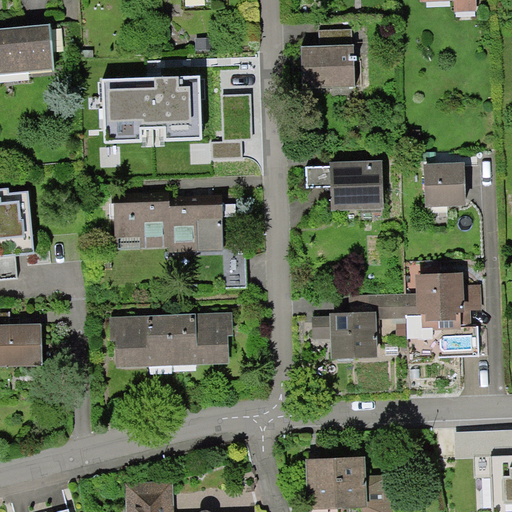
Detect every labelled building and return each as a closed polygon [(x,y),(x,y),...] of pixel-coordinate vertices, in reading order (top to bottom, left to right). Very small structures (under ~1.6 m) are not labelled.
[(480,0),(425,0),(425,5),(456,4),(457,16),(481,15),(480,0)] [(56,24),(0,29),(0,77),(60,71),(56,24)] [(220,40),(195,41),(195,53),(220,53),(220,40)] [(360,89),(358,47),(308,49),(310,90),(360,89)] [(200,75),(102,79),(105,144),(202,140),(200,75)] [(251,94),(222,95),(223,140),(252,139),(251,94)] [(387,211),(386,165),(339,166),(340,213),(387,211)] [(471,169),(430,170),(431,209),(473,208),(471,169)] [(0,255),(39,252),(34,192),(16,194),(15,186),(0,187),(0,255)] [(175,192),(116,195),(118,243),(169,240),(169,250),(230,247),(228,198),(176,201),(175,192)] [(472,323),(470,273),(422,275),(424,325),(472,323)] [(383,360),(382,314),(335,315),(336,362),(383,360)] [(239,315),(176,317),(177,366),(233,365),(232,338),(240,338),(239,315)] [(176,317),(114,321),(115,342),(120,342),(121,368),(177,366),(176,317)] [(46,326),(0,327),(0,364),(47,363),(46,326)] [(484,453),(467,454),(468,487),(485,487),(484,453)] [(369,462),(314,464),(315,511),(343,511),(365,510),(364,511),(398,511),(397,480),(369,482),(369,462)] [(174,511),(174,486),(128,487),(129,511),(174,511)]
